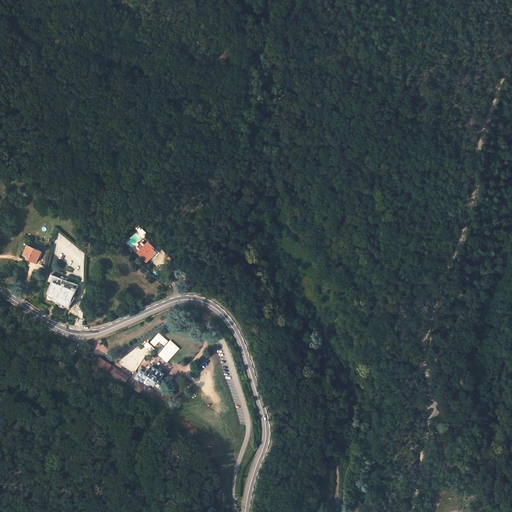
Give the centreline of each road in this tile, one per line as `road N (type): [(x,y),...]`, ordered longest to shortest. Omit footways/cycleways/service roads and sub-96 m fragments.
road 1 (tertiary): [(245,511),(265,429),(238,336),(219,309),(184,299),(82,335),(0,291)]
road 2 (track): [(433,400),(425,344),(468,217),(478,143),(511,55)]
road 3 (track): [(0,381),(62,417),(106,464)]
